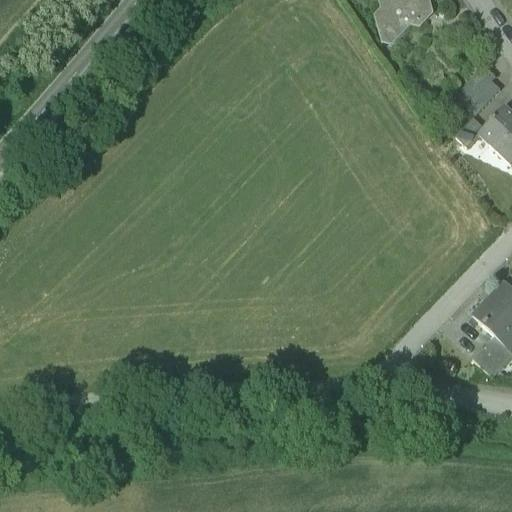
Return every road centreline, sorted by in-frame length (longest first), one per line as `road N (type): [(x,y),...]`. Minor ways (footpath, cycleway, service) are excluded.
road 1 (track): [(398,380),(0,409)]
road 2 (tertiary): [(0,149),(129,0)]
road 3 (residential): [(398,380),(399,359),(511,238)]
